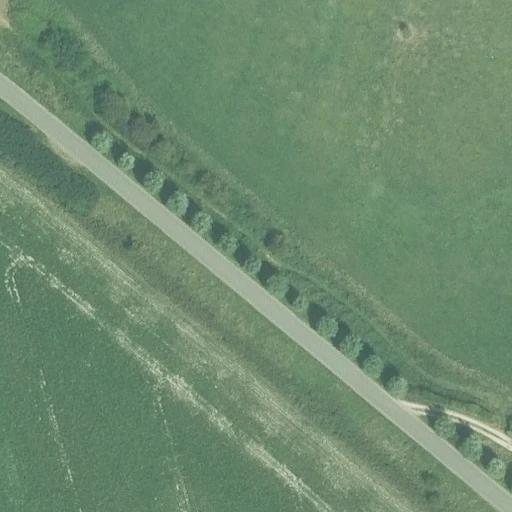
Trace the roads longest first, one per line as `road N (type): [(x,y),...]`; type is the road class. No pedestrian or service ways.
road 1 (track): [(455,421),(449,403),(394,349),(124,138),(9,29)]
road 2 (unclassified): [(388,408),(0,88)]
road 3 (unclassified): [(511,511),(388,408)]
road 4 (unclassified): [(511,447),(455,421),(388,408)]
